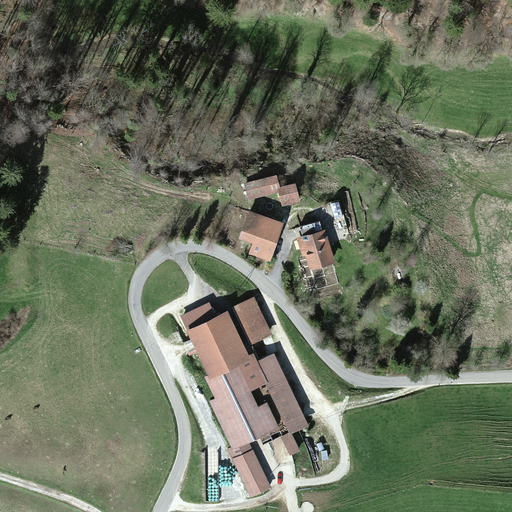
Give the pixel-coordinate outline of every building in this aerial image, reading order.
[(276,175),(243,184),(247,201),(279,193),(282,206),(300,201),(296,183),(279,187),(276,175)] [(283,224),(248,211),(238,239),(252,244),(249,254),(270,261),(283,224)] [(325,229),(296,238),(302,256),(305,255),(310,270),(335,262),(325,229)] [(254,298),(234,308),(251,342),(271,333),(254,298)] [(209,302),(180,316),(208,373),(204,375),(215,398),(209,401),(231,447),(228,449),(251,496),(269,487),(248,443),(280,428),(267,402),(259,406),(251,392),(268,384),(257,360),(254,352),(249,355),(228,310),(216,316),(209,302)] [(275,352),(257,360),(268,384),(290,433),(281,437),(290,456),(300,451),(292,434),(309,426),(275,352)]
